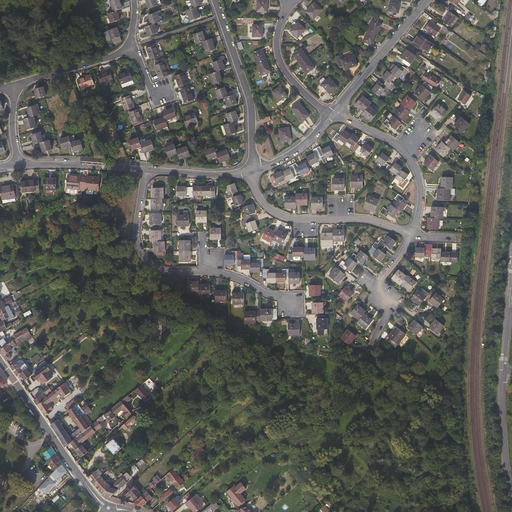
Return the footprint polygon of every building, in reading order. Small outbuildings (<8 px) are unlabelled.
[(122,9),(118,0),(113,0),(110,1),(113,12),(116,11),(122,9)] [(157,6),(155,0),(145,0),(146,1),(149,9),(157,6)] [(201,5),(199,0),(189,0),(190,1),(186,2),(189,8),(192,7),(192,8),(196,7),(201,5)] [(267,13),(267,1),(257,0),(257,12),(267,13)] [(398,13),(400,2),(390,0),(388,11),(398,13)] [(322,10),(314,3),(305,12),(313,19),(322,10)] [(199,18),(196,7),(192,8),(187,10),(190,21),(199,18)] [(497,20),(498,12),(493,10),(490,15),(497,20)] [(119,20),(116,11),(113,12),(108,14),(111,23),(119,20)] [(451,28),(458,18),(449,11),(442,21),(451,28)] [(154,24),(162,21),(161,16),(158,17),(157,13),(148,16),(151,25),(154,24)] [(377,35),(381,25),(377,22),(378,19),(374,17),(367,31),(377,35)] [(435,36),(440,29),(448,34),(451,36),(453,33),(441,25),(438,22),(435,25),(429,21),(424,29),(435,36)] [(297,38),(305,29),(298,23),(290,31),(297,38)] [(157,33),(154,24),(151,25),(145,27),(149,36),(157,33)] [(262,37),(263,25),(252,25),(252,37),(262,37)] [(120,37),(117,27),(108,31),(111,40),(120,37)] [(372,46),(377,35),(367,31),(363,42),(372,46)] [(205,41),(202,32),(193,35),(196,44),(202,42),(205,41)] [(308,46),(319,42),(315,33),(304,38),(308,46)] [(433,45),(418,35),(412,43),(427,54),(433,45)] [(215,50),(211,39),(205,41),(202,42),(206,53),(215,50)] [(163,56),(162,52),(158,53),(155,45),(146,48),(150,60),(163,56)] [(308,58),(302,50),(301,49),(292,55),(299,64),(308,58)] [(366,54),(360,49),(357,53),(363,58),(366,54)] [(266,61),(262,50),(253,54),(257,65),(266,61)] [(415,57),(405,50),(402,54),(403,55),(401,58),(410,64),(415,57)] [(357,65),(353,55),(342,59),(340,55),(335,57),(339,68),(343,66),(345,70),(357,65)] [(315,68),(308,58),(299,64),(306,74),(315,68)] [(168,75),(164,62),(163,63),(162,62),(161,60),(155,62),(156,65),(155,65),(155,66),(159,79),(168,75)] [(224,69),(221,60),(213,63),(215,72),(218,71),(224,69)] [(271,72),(266,61),(257,65),(261,76),(262,76),(263,77),(267,75),(266,74),(271,72)] [(404,76),(409,71),(402,66),(400,69),(395,66),(390,73),(394,77),(397,79),(401,74),(404,76)] [(113,79),(109,70),(97,75),(101,83),(108,81),(110,86),(114,84),(112,79),(113,79)] [(134,84),(132,80),(132,79),(135,79),(132,71),(130,72),(129,71),(117,75),(121,84),(123,88),(134,84)] [(222,82),(218,71),(215,72),(209,74),(210,75),(213,85),(222,82)] [(394,77),(390,73),(387,71),(382,78),(385,82),(383,84),(389,89),(393,85),(390,82),(394,77)] [(188,85),(184,73),(175,76),(179,88),(188,85)] [(94,84),(91,75),(78,80),(81,89),(94,84)] [(337,87),(329,78),(321,85),(329,94),(337,87)] [(422,101),(434,88),(424,81),(414,94),(422,101)] [(386,94),(389,89),(383,84),(381,87),(377,84),(371,91),(378,97),(383,92),(386,94)] [(287,96),(282,88),(280,86),(272,92),(278,102),(285,98),(287,96)] [(46,96),(43,87),(34,89),(37,98),(46,96)] [(194,100),(189,87),(180,91),(185,103),(194,100)] [(227,97),(224,87),(216,90),(219,100),(224,98),(227,97)] [(457,101),(465,107),(471,96),(463,91),(457,101)] [(236,104),(233,95),(227,97),(224,98),(228,107),(236,104)] [(134,107),(130,96),(121,99),(125,111),(134,107)] [(370,103),(362,96),(355,105),(363,112),(368,106),(370,103)] [(415,103),(407,96),(400,104),(401,105),(408,111),(415,103)] [(309,116),(299,102),(291,108),(301,122),(309,116)] [(438,121),(446,112),(437,104),(429,114),(438,121)] [(410,112),(408,111),(401,105),(394,114),(403,121),(410,112)] [(39,115),(36,106),(27,108),(30,117),(33,117),(39,115)] [(377,113),(368,106),(363,112),(361,114),(370,121),(373,117),(377,113)] [(159,108),(150,111),(154,120),(163,117),(159,108)] [(176,117),(173,108),(162,112),(164,118),(165,121),(176,117)] [(142,121),(138,109),(129,113),(133,125),(142,121)] [(238,120),(235,111),(226,114),(229,123),(232,122),(238,120)] [(198,122),(195,113),(183,117),(186,126),(196,122),(198,122)] [(36,127),(33,117),(30,117),(24,119),(24,120),(27,130),(36,127)] [(395,130),(400,123),(393,117),(389,122),(386,119),(382,124),(388,129),(390,126),(395,130)] [(461,133),(469,125),(460,117),(453,126),(461,133)] [(167,126),(165,121),(164,118),(154,122),(157,130),(167,126)] [(236,133),(232,122),(229,123),(223,125),(227,136),(236,133)] [(291,139),(289,127),(278,129),(280,141),(291,139)] [(350,137),(343,131),(339,135),(337,133),(332,140),(336,143),(339,140),(344,144),(346,142),(350,137)] [(43,142),(40,132),(31,135),(34,145),(40,143),(43,142)] [(356,144),(359,140),(352,134),(350,137),(346,142),(352,146),(349,149),(354,152),(359,146),(356,144)] [(83,149),(80,140),(76,142),(74,136),(70,137),(69,137),(72,146),(73,152),(83,149)] [(452,151),(459,143),(451,136),(444,144),(449,149),(452,151)] [(72,146),(69,137),(60,139),(62,148),(72,146)] [(141,147),(139,141),(138,138),(129,141),(132,150),(141,147)] [(154,149),(151,140),(146,141),(145,139),(139,141),(141,147),(144,152),(154,149)] [(51,150),(49,140),(43,142),(40,143),(43,152),(51,150)] [(177,153),(176,150),(173,141),(166,143),(167,147),(165,148),(168,157),(177,153)] [(443,157),(449,149),(444,144),(441,142),(434,150),(443,157)] [(367,157),(372,149),(365,144),(362,148),(359,146),(354,152),(359,156),(361,153),(367,157)] [(190,155),(187,146),(176,150),(177,153),(180,159),(190,155)] [(333,155),(329,146),(321,150),(319,146),(316,148),(320,157),(323,163),(326,162),(325,159),(333,155)] [(217,157),(216,154),(214,148),(205,151),(208,160),(217,157)] [(317,159),(320,157),(316,148),(312,150),(314,153),(306,157),(310,166),(311,165),(318,162),(317,159)] [(230,158),(227,150),(216,154),(217,157),(219,162),(230,158)] [(386,162),(389,158),(381,153),(376,160),(381,165),(379,168),(384,171),(389,165),(386,162)] [(431,171),(438,162),(430,156),(423,164),(431,171)] [(309,172),(305,163),(297,167),(295,163),(292,165),(296,174),(300,172),(301,175),(309,172)] [(400,171),(402,168),(394,163),(391,167),(389,165),(384,171),(389,175),(391,172),(396,176),(400,171)] [(293,175),(296,174),(292,165),(289,166),(290,169),(282,173),(285,180),(286,181),(294,177),(293,175)] [(285,180),(282,173),(281,171),(273,175),(273,176),(270,177),(274,187),(278,185),(277,183),(285,180)] [(404,180),(407,176),(400,171),(396,176),(394,178),(400,182),(398,185),(402,189),(407,182),(404,180)] [(77,191),(77,189),(81,189),(82,177),(67,175),(66,190),(77,191)] [(82,177),(81,189),(81,192),(84,192),(84,189),(85,189),(85,194),(92,194),(93,190),(97,190),(98,177),(86,176),(86,177),(82,177)] [(362,187),(361,176),(351,176),(351,187),(362,187)] [(451,189),(452,178),(441,177),(440,189),(450,189),(451,189)] [(55,189),(55,178),(43,178),(43,189),(55,189)] [(344,190),(344,179),(332,179),(332,190),(344,190)] [(35,191),(34,181),(20,182),(21,192),(35,191)] [(237,192),(234,183),(223,187),(223,191),(226,199),(231,197),(233,197),(232,193),(237,192)] [(19,198),(16,184),(12,185),(12,184),(0,186),(0,190),(2,201),(14,199),(19,198)] [(202,196),(202,186),(193,186),(192,187),(189,187),(189,198),(193,198),(193,196),(202,196)] [(215,197),(214,187),(211,187),(211,186),(202,186),(202,196),(211,196),(211,197),(215,197)] [(189,198),(189,187),(186,187),(185,187),(176,187),(177,195),(177,196),(184,196),(186,196),(186,198),(189,198)] [(163,199),(163,188),(152,188),(152,199),(162,199),(163,199)] [(449,201),(450,189),(440,189),(437,188),(437,200),(449,201)] [(244,203),(240,194),(233,197),(231,197),(232,199),(233,203),(230,205),(232,211),(237,209),(239,208),(238,205),(244,203)] [(307,205),(307,194),(296,194),(296,197),(296,205),(307,205)] [(406,205),(402,202),(404,199),(397,194),(394,199),(397,201),(393,206),(398,210),(400,212),(406,205)] [(374,212),(379,200),(368,196),(363,207),(374,212)] [(296,205),(296,197),(284,197),(284,208),(296,208),(296,205)] [(322,209),(322,197),(311,197),(311,209),(322,209)] [(77,203),(75,198),(60,202),(60,207),(77,203)] [(162,209),(162,199),(152,199),(151,199),(151,210),(162,209)] [(254,213),(251,204),(243,207),(245,214),(241,215),(243,221),(248,219),(251,218),(250,215),(254,213)] [(392,218),(398,210),(393,206),(391,205),(386,210),(383,208),(379,212),(386,217),(388,214),(392,218)] [(442,219),(442,207),(431,207),(431,218),(438,219),(442,219)] [(207,222),(207,211),(196,211),(196,214),(194,214),(194,217),(196,217),(196,222),(207,222)] [(160,224),(160,213),(149,213),(150,224),(160,224)] [(189,226),(189,215),(178,216),(178,226),(189,226)] [(438,229),(438,219),(431,218),(427,218),(427,229),(438,229)] [(257,229),(255,221),(249,222),(248,219),(243,221),(241,221),(243,227),(247,226),(249,232),(257,229)] [(273,240),(276,233),(266,228),(262,238),(271,243),(273,240)] [(221,239),(221,229),(210,229),(210,239),(221,239)] [(282,245),(287,235),(277,230),(276,233),(273,240),(282,245)] [(344,241),(344,230),(332,230),(332,233),(333,241),(344,241)] [(161,241),(161,231),(150,231),(150,242),(153,242),(161,241)] [(333,241),(332,233),(321,234),(321,246),(333,246),(333,241)] [(395,242),(388,236),(384,241),(381,239),(377,243),(383,248),(385,246),(390,249),(395,242)] [(190,251),(190,240),(179,241),(179,251),(190,251)] [(154,255),(156,255),(164,255),(164,252),(164,241),(161,241),(153,242),(153,252),(154,252),(154,255)] [(385,255),(381,252),(383,248),(377,243),(375,242),(371,247),(376,251),(372,256),(380,262),(385,255)] [(427,257),(428,245),(424,244),(424,249),(415,248),(414,257),(424,258),(424,257),(427,257)] [(440,259),(440,252),(440,249),(432,249),(432,245),(428,245),(427,257),(431,258),(440,259)] [(303,256),(303,249),(303,247),(292,248),(292,254),(288,254),(288,261),(293,261),(293,257),(303,256)] [(315,259),(314,248),(303,249),(303,256),(304,260),(315,259)] [(190,262),(190,251),(179,251),(180,262),(190,262)] [(234,264),(234,259),(237,259),(237,256),(237,251),(231,251),(231,255),(224,255),(224,264),(234,264)] [(362,264),(368,257),(361,251),(357,256),(353,253),(349,258),(356,263),(358,260),(358,261),(362,264)] [(457,262),(457,253),(440,252),(440,259),(440,262),(457,262)] [(250,269),(250,263),(250,260),(243,260),(243,256),(237,256),(237,259),(237,264),(241,264),(241,269),(250,269)] [(351,271),(356,264),(356,263),(349,258),(349,257),(345,262),(341,260),(337,264),(345,270),(347,268),(351,271)] [(263,267),(263,259),(256,259),(256,263),(250,263),(250,269),(250,272),(259,272),(259,267),(263,267)] [(345,274),(336,268),(329,276),(337,283),(345,274)] [(276,283),(275,273),(269,273),(269,269),(263,269),(263,277),(266,277),(266,283),(276,283)] [(288,277),(288,273),(288,269),(282,269),(282,273),(275,273),(276,283),(285,282),(285,277),(288,277)] [(406,277),(397,270),(391,278),(400,285),(400,284),(406,277)] [(299,283),(299,273),(288,273),(288,277),(288,283),(299,283)] [(409,291),(416,282),(407,276),(406,277),(400,284),(409,291)] [(198,293),(198,285),(198,281),(187,282),(187,293),(198,293)] [(210,296),(210,284),(198,285),(198,293),(199,296),(200,296),(200,300),(204,300),(204,296),(210,296)] [(320,292),(320,285),(309,285),(309,296),(323,296),(323,292),(320,292)] [(353,293),(345,286),(338,295),(340,296),(346,302),(353,293)] [(226,301),(226,290),(215,291),(215,302),(226,301)] [(419,305),(426,297),(417,290),(411,299),(419,305)] [(244,304),(243,293),(232,293),(233,304),(244,304)] [(437,308),(443,300),(435,293),(429,301),(437,308)] [(0,309),(8,305),(12,303),(9,296),(0,300),(0,309)] [(323,313),(323,303),(312,303),(312,313),(323,313)] [(17,315),(16,312),(19,310),(20,312),(21,311),(20,308),(13,312),(12,310),(11,310),(8,305),(0,309),(0,314),(3,320),(8,317),(9,319),(17,315)] [(363,314),(365,311),(357,305),(350,313),(359,320),(363,314)] [(277,321),(277,319),(276,309),(272,309),(271,309),(260,309),(260,311),(260,317),(260,321),(272,321),(277,321)] [(260,317),(260,311),(255,311),(255,312),(244,312),(244,323),(255,323),(255,317),(260,317)] [(137,325),(141,322),(149,316),(147,314),(136,324),(137,325)] [(365,329),(372,320),(363,314),(359,320),(357,322),(365,329)] [(327,335),(327,318),(316,318),(317,329),(318,334),(327,335)] [(422,327),(414,320),(407,328),(415,335),(422,327)] [(436,334),(443,326),(435,320),(429,328),(435,334),(436,334)] [(299,335),(299,324),(288,324),(288,335),(299,335)] [(6,343),(3,338),(5,337),(2,331),(2,330),(0,331),(0,348),(18,337),(28,330),(26,327),(12,335),(14,337),(9,340),(9,341),(6,343)] [(395,348),(404,336),(395,328),(385,340),(395,348)] [(349,345),(356,336),(347,330),(340,338),(349,345)] [(84,334),(75,341),(78,344),(86,337),(84,334)] [(8,351),(22,342),(18,337),(0,348),(0,351),(6,360),(11,356),(8,351)] [(35,362),(43,355),(44,354),(41,350),(37,354),(34,356),(34,361),(35,362)] [(28,367),(22,359),(18,359),(10,365),(17,375),(20,373),(28,367)] [(52,375),(48,370),(50,368),(47,365),(43,367),(45,370),(42,372),(40,369),(34,374),(37,378),(39,376),(43,382),(52,375)] [(34,372),(29,366),(28,367),(20,373),(25,379),(34,372)] [(0,403),(0,404),(0,405),(2,407),(6,410),(12,405),(9,396),(6,392),(3,394),(0,389),(0,386),(6,382),(0,372),(0,403)] [(49,407),(47,404),(50,402),(55,398),(56,400),(59,397),(61,399),(69,394),(67,392),(71,389),(68,385),(64,387),(63,385),(42,402),(36,407),(44,418),(51,412),(52,411),(49,407)] [(149,398),(139,386),(133,391),(144,403),(149,398)] [(125,404),(129,400),(126,397),(120,403),(122,406),(125,404)] [(36,407),(42,402),(39,398),(33,402),(36,407)] [(129,413),(122,406),(120,403),(108,412),(113,417),(121,410),(123,413),(122,414),(126,419),(130,415),(129,413)] [(68,412),(76,405),(75,404),(67,410),(68,412)] [(122,406),(129,413),(131,412),(129,409),(125,404),(122,406)] [(81,420),(79,417),(76,412),(79,410),(76,405),(68,412),(67,412),(79,430),(82,434),(87,429),(84,425),(81,420)] [(82,416),(88,411),(85,407),(80,411),(79,410),(76,412),(79,417),(81,420),(84,417),(82,416)] [(113,417),(108,412),(103,416),(108,422),(114,418),(113,417)] [(129,427),(136,421),(132,417),(120,427),(124,432),(126,432),(129,429),(129,427)] [(101,423),(103,422),(100,418),(95,422),(96,422),(101,428),(103,430),(105,428),(101,423)] [(68,438),(61,427),(62,426),(60,424),(59,425),(57,421),(50,426),(54,432),(62,446),(64,449),(69,444),(71,443),(68,438)] [(101,428),(96,422),(93,425),(89,428),(94,433),(101,428)] [(82,443),(94,433),(89,428),(87,429),(82,434),(75,440),(82,448),(84,445),(82,443)] [(75,440),(82,434),(79,430),(68,438),(71,443),(75,440)] [(120,443),(119,444),(116,441),(114,442),(112,439),(104,445),(113,455),(123,446),(120,443)] [(82,448),(75,440),(71,443),(69,444),(81,458),(87,454),(85,452),(82,448)] [(49,461),(55,454),(51,448),(43,455),(46,459),(47,459),(49,461)] [(194,460),(203,452),(199,448),(190,456),(194,460)] [(62,464),(55,454),(49,461),(47,462),(55,471),(62,464)] [(113,464),(118,460),(113,455),(110,458),(109,458),(106,461),(110,465),(113,463),(113,464)] [(110,472),(121,462),(119,460),(108,470),(110,472)] [(52,475),(55,478),(52,481),(55,484),(67,472),(62,464),(55,471),(52,475)] [(191,476),(198,470),(195,466),(188,473),(191,476)] [(99,478),(99,477),(101,474),(97,469),(91,475),(96,481),(99,478)] [(180,480),(172,470),(163,477),(164,479),(166,477),(176,489),(187,479),(184,476),(180,480)] [(126,472),(123,475),(113,483),(101,495),(109,497),(127,480),(126,479),(129,476),(126,472)] [(96,481),(91,475),(87,478),(92,484),(96,481)] [(101,495),(113,483),(111,481),(107,485),(103,481),(104,480),(101,476),(99,478),(96,481),(92,484),(101,495)] [(146,492),(159,481),(155,477),(151,480),(152,482),(147,485),(148,487),(144,490),(145,492),(146,492)] [(44,490),(48,486),(46,484),(49,481),(48,481),(50,479),(49,478),(40,487),(44,490)] [(239,481),(227,491),(234,499),(246,488),(239,481)] [(139,495),(131,486),(123,493),(126,497),(128,495),(130,497),(131,496),(134,500),(139,495)] [(157,505),(172,492),(169,489),(158,499),(157,505)] [(150,498),(146,492),(145,492),(131,504),(140,507),(150,498)] [(180,507),(186,502),(190,498),(186,493),(182,497),(184,499),(183,499),(181,500),(180,500),(178,499),(177,498),(178,497),(177,497),(175,497),(166,505),(171,511),(178,505),(180,507)] [(56,495),(54,497),(59,503),(62,500),(56,495)] [(213,502),(201,511),(200,511),(204,511),(209,508),(212,511),(217,507),(213,502)] [(180,511),(188,505),(186,503),(178,509),(180,511)]
